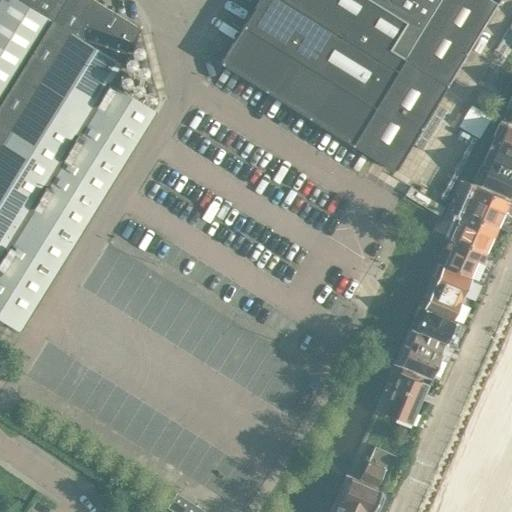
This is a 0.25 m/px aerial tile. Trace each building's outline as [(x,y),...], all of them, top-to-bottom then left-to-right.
[(0,0),(0,313),(15,322),(133,131),(149,104),(103,76),(136,23),(99,0),(0,0)] [(290,0),(252,0),(241,20),(371,100),(392,64),(290,0)] [(378,0),(290,0),(392,64),(400,51),(387,42),(403,15),(378,0)] [(378,0),(403,15),(387,42),(400,51),(444,77),(488,6),(491,0),(378,0)] [(241,20),(218,57),(348,137),(371,100),(241,20)] [(129,45),(129,46),(129,47),(130,48),(130,49),(131,50),(132,51),(133,51),(134,52),(135,52),(136,52),(137,52),(138,51),(139,51),(139,50),(140,50),(141,49),(141,48),(141,47),(141,46),(141,45),(141,44),(140,43),(140,42),(139,41),(138,41),(137,40),(136,40),(135,40),(134,40),(133,40),(132,41),(131,41),(131,42),(130,43),(130,44),(129,45)] [(371,100),(348,137),(372,152),(391,164),(444,77),(400,51),(392,64),(371,100)] [(121,59),(121,60),(121,61),(121,62),(121,63),(122,64),(123,65),(124,65),(125,66),(126,66),(127,66),(128,66),(129,66),(130,65),(131,64),(132,63),(132,62),(133,61),(133,60),(133,59),(132,58),(132,57),(131,56),(130,55),(129,55),(128,54),(127,54),(126,54),(125,54),(124,55),(123,55),(123,56),(122,56),(121,57),(121,58),(121,59)] [(132,68),(132,69),(132,70),(132,71),(133,71),(133,72),(134,73),(135,74),(136,74),(137,75),(138,75),(139,74),(140,74),(141,74),(142,73),(143,72),(143,71),(144,71),(144,70),(144,69),(144,68),(144,67),(143,66),(143,65),(142,64),(141,63),(140,63),(139,63),(138,63),(137,63),(136,63),(135,63),(134,64),(133,65),(133,66),(132,67),(132,68)] [(112,73),(112,74),(112,75),(112,76),(113,77),(113,78),(114,79),(115,79),(116,80),(117,80),(118,80),(119,80),(120,80),(121,79),(122,79),(123,78),(123,77),(124,76),(124,75),(124,74),(124,73),(124,72),(123,71),(122,70),(121,69),(120,69),(119,68),(118,68),(117,68),(116,69),(115,69),(114,70),(113,71),(112,72),(112,73)] [(125,81),(125,82),(125,83),(125,84),(126,85),(126,86),(127,87),(128,87),(129,88),(130,88),(131,88),(132,88),(133,88),(134,87),(135,87),(136,86),(136,85),(137,84),(137,83),(137,82),(137,81),(137,80),(136,79),(135,78),(134,77),(133,77),(132,76),(131,76),(130,76),(129,77),(128,77),(127,78),(126,79),(125,80),(125,81)] [(138,89),(138,90),(138,91),(138,92),(139,93),(139,94),(140,95),(141,95),(142,96),(143,96),(144,96),(145,96),(146,96),(147,96),(147,95),(148,95),(149,94),(149,93),(150,92),(150,91),(150,90),(150,89),(150,88),(149,87),(148,86),(147,85),(146,85),(145,84),(144,84),(143,84),(142,85),(141,85),(140,86),(140,87),(139,87),(139,88),(138,89)] [(493,141),(492,142),(493,142),(496,143),(511,150),(511,124),(502,120),(493,141)] [(485,159),(477,178),(505,190),(507,191),(511,180),(511,150),(496,143),(493,142),(492,142),(493,141),(486,139),(485,140),(481,148),(478,156),(485,159)] [(476,182),(464,208),(489,220),(501,193),(476,182)] [(464,208),(452,234),(478,246),(478,245),(489,220),(464,208)] [(452,234),(440,260),(466,271),(478,246),(452,234)] [(440,260),(431,280),(432,280),(457,291),(458,289),(466,271),(440,260)] [(429,283),(421,300),(424,301),(423,303),(447,314),(448,312),(450,313),(452,310),(453,311),(454,310),(458,301),(458,300),(457,299),(458,295),(457,295),(457,291),(432,280),(430,283),(429,283)] [(423,303),(414,324),(438,335),(447,314),(423,303)] [(413,323),(405,340),(430,352),(437,336),(438,335),(414,324),(413,323)] [(405,340),(398,358),(422,369),(423,368),(430,352),(405,340)] [(394,366),(377,404),(399,413),(404,415),(414,392),(416,387),(420,377),(394,366)] [(365,454),(357,474),(374,482),(383,463),(376,460),(365,454)] [(347,473),(330,511),(367,511),(371,504),(373,505),(375,504),(380,492),(379,490),(377,489),(378,486),(347,473)] [(213,511),(173,487),(164,501),(180,511),(213,511)]
